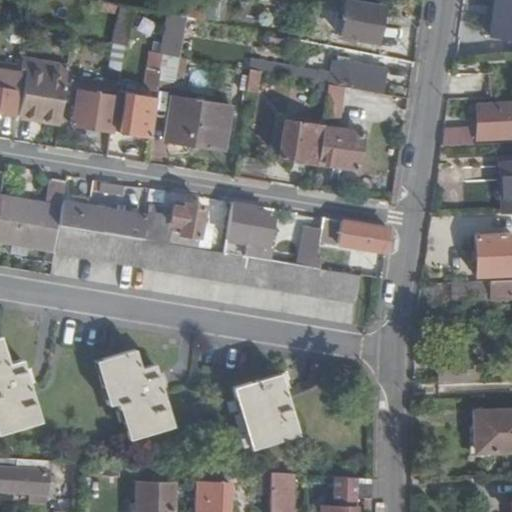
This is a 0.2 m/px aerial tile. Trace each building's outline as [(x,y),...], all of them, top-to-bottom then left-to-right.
[(188,22),(191,3),(174,0),(162,0),(160,16),(171,18),(185,21),(188,22)] [(511,39),(511,0),(493,0),(488,35),(511,39)] [(382,9),(347,1),(340,38),(375,44),(382,9)] [(188,22),(196,23),(200,5),(191,3),(188,22)] [(125,68),(130,5),(115,4),(111,67),(125,68)] [(171,18),(160,16),(138,12),(136,25),(168,32),(171,18)] [(178,59),(185,21),(171,18),(168,32),(162,57),(167,57),(178,59)] [(393,59),(414,63),(416,48),(396,44),(393,59)] [(147,91),(161,94),(162,89),(167,57),(162,57),(154,55),(147,91)] [(181,59),(178,59),(167,57),(162,89),(175,91),(181,59)] [(348,91),(380,97),(385,73),(332,63),(331,73),(320,71),(318,85),(322,86),(332,87),(348,91)] [(21,117),(61,125),(71,68),(49,65),(47,74),(29,72),(21,117)] [(0,111),(17,115),(24,77),(0,73),(0,111)] [(260,95),(265,75),(254,73),(250,94),(260,95)] [(102,90),(120,93),(122,81),(104,78),(102,90)] [(332,87),(322,86),(320,104),(329,106),(332,87)] [(342,122),(348,91),(332,87),(329,106),(327,119),(342,122)] [(74,127),(113,135),(120,93),(102,90),(100,95),(80,92),(74,127)] [(123,136),(153,142),(160,101),(129,95),(123,136)] [(236,110),(175,99),(168,138),(199,143),(196,157),(226,162),(236,110)] [(511,104),(476,106),(478,141),(511,139),(511,104)] [(279,161),(319,167),(325,128),(286,121),(279,161)] [(325,128),(319,167),(359,173),(364,135),(325,128)] [(444,132),(441,147),(471,145),(471,130),(444,132)] [(238,158),(235,175),(267,180),(269,163),(238,158)] [(511,163),(502,163),(503,216),(511,215),(511,163)] [(64,205),(67,184),(52,182),(49,203),(64,205)] [(124,186),(101,182),(99,192),(122,196),(124,186)] [(0,207),(0,241),(56,251),(60,227),(63,210),(1,199),(0,207)] [(224,255),(233,256),(235,243),(264,247),(267,222),(265,222),(266,215),(255,214),(255,208),(233,204),(224,255)] [(63,210),(60,227),(144,241),(148,219),(137,218),(123,215),(64,205),(63,210)] [(147,242),(169,245),(172,227),(182,228),(181,237),(200,240),(204,209),(185,206),(185,211),(175,209),(174,214),(152,210),(147,242)] [(320,242),(386,254),(389,230),(324,219),(321,234),(320,242)] [(358,304),(361,278),(316,270),(233,256),(224,255),(169,245),(147,242),(144,241),(60,227),(56,251),(56,253),(358,304)] [(317,260),(320,242),(321,234),(306,231),(301,257),(317,260)] [(511,234),(511,235),(477,236),(478,276),(511,275),(511,234)] [(511,282),(453,285),(454,301),(511,298),(511,282)] [(7,365),(0,339),(0,434),(40,423),(22,360),(7,365)] [(141,371),(135,350),(95,363),(107,406),(117,404),(128,441),(173,427),(155,367),(141,371)] [(439,365),(438,377),(469,379),(470,367),(439,365)] [(297,436),(279,375),(231,388),(248,450),(297,436)] [(511,453),(511,411),(476,412),(475,428),(479,428),(480,455),(511,453)] [(46,502),(48,462),(0,459),(0,490),(28,492),(28,501),(46,502)] [(272,474),(271,511),(293,511),(294,475),(272,474)] [(354,511),(355,497),(370,498),(371,479),(334,477),(332,511),(322,509),(321,511),(354,511)] [(196,484),(195,511),(228,511),(230,487),(196,484)] [(228,511),(238,511),(239,488),(230,487),(228,511)] [(173,511),(174,502),(137,500),(136,511),(173,511)]
